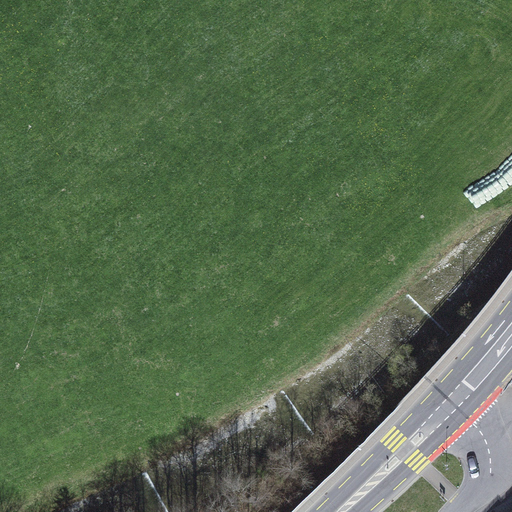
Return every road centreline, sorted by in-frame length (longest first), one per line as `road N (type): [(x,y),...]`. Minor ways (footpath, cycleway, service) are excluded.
road 1 (primary): [(339,511),(452,404)]
road 2 (unclassified): [(456,511),(490,474),(490,462),(484,437),(452,404)]
